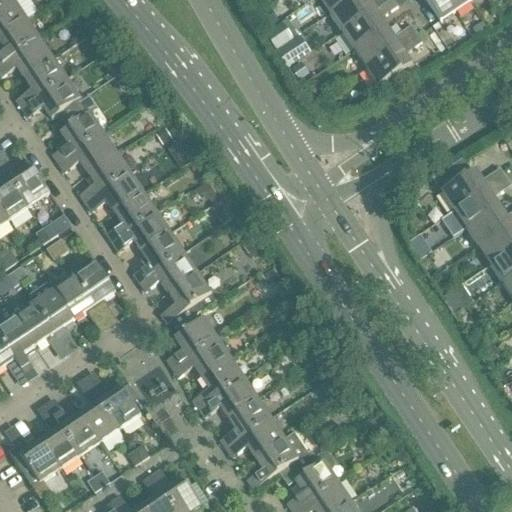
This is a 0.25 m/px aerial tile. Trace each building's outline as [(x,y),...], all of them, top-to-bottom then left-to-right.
[(0,0),(0,11),(13,3),(10,0),(0,0)] [(317,0),(329,18),(356,0),(317,0)] [(365,0),(356,0),(329,18),(341,36),(393,1),(392,0),(376,0),(369,5),(365,0)] [(444,0),(423,0),(440,24),(454,15),(444,0)] [(444,0),(454,15),(468,5),(464,0),(444,0)] [(393,1),(341,36),(353,53),(387,31),(381,22),(399,10),(393,1)] [(13,3),(0,11),(0,40),(26,22),(13,3)] [(268,9),(257,17),(266,31),(278,23),(268,9)] [(26,22),(0,40),(0,46),(4,53),(0,56),(0,69),(39,43),(26,22)] [(485,25),(475,32),(480,41),(491,34),(485,25)] [(281,27),(264,38),(275,55),(292,43),(281,27)] [(366,72),(418,38),(411,29),(393,41),(387,31),(353,53),(366,72)] [(418,38),(366,72),(378,90),(411,68),(405,58),(423,46),(418,38)] [(298,41),(275,56),(286,73),(290,71),(299,65),(309,58),(298,41)] [(39,43),(0,69),(0,80),(0,81),(16,71),(24,82),(53,63),(39,43)] [(21,113),(66,83),(53,63),(24,82),(31,93),(15,104),(21,113)] [(299,65),(290,71),(298,82),(307,76),(299,65)] [(321,91),(314,80),(304,86),(312,98),(321,91)] [(59,117),(80,103),(66,83),(21,113),(27,121),(43,110),(51,123),(59,117)] [(80,103),(59,117),(68,130),(60,136),(68,148),(52,159),(58,167),(103,137),(89,117),(96,113),(86,98),(80,103)] [(168,132),(159,138),(165,148),(174,142),(168,132)] [(80,165),(87,176),(116,157),(103,137),(58,167),(64,176),(80,165)] [(184,148),(169,158),(179,172),(194,162),(184,148)] [(79,199),(85,207),(129,177),(116,157),(87,176),(95,188),(79,199)] [(4,177),(28,213),(50,198),(30,169),(17,177),(13,171),(4,177)] [(454,213),(505,179),(499,170),(481,182),(475,172),(441,194),(454,213)] [(28,213),(4,177),(0,179),(0,187),(0,188),(0,213),(8,226),(28,213)] [(106,205),(114,216),(143,197),(129,177),(85,207),(91,216),(106,205)] [(505,179),(454,213),(466,231),(499,209),(493,199),(511,187),(505,179)] [(434,183),(426,189),(432,196),(439,191),(434,183)] [(210,185),(200,192),(207,202),(217,195),(210,185)] [(106,238),(112,247),(157,217),(143,197),(114,216),(122,228),(106,238)] [(226,204),(215,212),(219,219),(230,211),(226,204)] [(478,249),(511,226),(511,213),(506,218),(499,209),(466,231),(478,249)] [(0,231),(8,226),(0,213),(0,231)] [(133,245),(141,256),(170,237),(157,217),(112,247),(117,255),(133,245)] [(64,220),(43,235),(51,247),(72,232),(64,220)] [(234,225),(226,231),(229,235),(237,230),(234,225)] [(490,267),(511,252),(511,226),(478,249),(490,267)] [(43,235),(35,240),(43,252),(51,247),(43,235)] [(138,287),(183,257),(170,237),(141,256),(148,268),(133,278),(138,287)] [(53,248),(60,259),(68,254),(60,243),(53,248)] [(252,246),(246,250),(254,262),(260,258),(252,246)] [(60,259),(53,248),(46,253),(53,264),(60,259)] [(502,285),(511,278),(511,252),(490,267),(502,285)] [(10,255),(2,260),(10,271),(17,266),(10,255)] [(183,257),(138,287),(144,295),(160,285),(168,296),(197,276),(183,257)] [(2,260),(0,261),(0,269),(4,275),(10,271),(2,260)] [(73,281),(97,316),(107,309),(103,303),(115,295),(95,266),(73,281)] [(275,270),(264,277),(271,288),(282,281),(275,270)] [(21,271),(13,276),(21,289),(29,283),(21,271)] [(13,276),(7,280),(16,292),(21,289),(13,276)] [(175,308),(160,318),(166,327),(170,325),(211,298),(197,276),(168,296),(175,308)] [(511,300),(511,278),(502,285),(511,300)] [(54,294),(73,323),(85,315),(90,321),(97,316),(73,281),(54,294)] [(49,287),(29,301),(33,308),(57,343),(67,336),(63,330),(73,323),(49,287)] [(444,298),(442,300),(454,318),(472,306),(460,287),(457,289),(444,298)] [(211,298),(170,325),(175,332),(215,304),(211,298)] [(57,343),(33,308),(14,321),(33,350),(46,342),(50,348),(57,343)] [(14,321),(0,329),(0,342),(23,377),(32,370),(23,357),(33,350),(14,321)] [(172,373),(217,342),(203,322),(174,341),(182,354),(166,364),(172,373)] [(492,334),(489,334),(487,336),(486,338),(486,340),(487,343),(489,344),(492,345),(494,344),(496,342),(496,340),(496,338),(495,336),(492,334)] [(317,337),(309,342),(312,348),(317,345),(320,341),(317,337)] [(0,372),(6,368),(10,374),(18,369),(0,342),(0,372)] [(217,342),(172,373),(178,381),(194,371),(201,382),(229,363),(230,363),(217,342)] [(301,345),(291,353),(295,359),(306,352),(301,345)] [(492,345),(485,350),(490,359),(497,354),(492,345)] [(199,413),(244,383),(230,363),(229,363),(201,382),(209,393),(193,404),(194,405),(199,413)] [(244,383),(199,413),(205,421),(220,410),(228,421),(257,403),(244,383)] [(95,398),(119,433),(140,419),(121,390),(109,398),(105,392),(95,398)] [(80,418),(99,447),(119,433),(95,398),(88,403),(92,410),(80,418)] [(226,452),(271,422),(257,403),(228,421),(236,433),(220,444),(226,452)] [(58,409),(49,416),(55,425),(79,460),(99,447),(80,418),(69,425),(58,409)] [(378,421),(368,428),(376,438),(386,431),(378,421)] [(271,422),(226,452),(231,461),(247,450),(255,462),(284,442),(271,422)] [(79,460),(55,425),(48,430),(52,436),(40,445),(59,473),(79,460)] [(294,435),(284,442),(255,462),(263,473),(247,484),(253,493),(294,465),(299,472),(315,461),(315,460),(310,454),(307,456),(294,435)] [(50,496),(42,485),(59,473),(40,445),(29,452),(25,446),(15,452),(16,452),(9,457),(40,502),(50,496)] [(134,454),(142,465),(149,460),(142,449),(134,454)] [(298,511),(337,485),(329,473),(334,467),(325,453),(315,460),(315,461),(299,472),(303,478),(294,484),(302,496),(287,507),(290,511),(298,511)] [(142,465),(134,454),(127,459),(134,470),(142,465)] [(151,480),(171,511),(200,511),(202,511),(183,481),(170,490),(160,474),(151,480)] [(95,481),(102,492),(109,487),(102,476),(95,481)] [(171,511),(151,480),(143,485),(153,501),(141,509),(143,511),(171,511)] [(102,492),(95,481),(87,486),(95,497),(102,492)] [(341,511),(351,506),(337,485),(298,511),(341,511)] [(143,511),(141,509),(137,511),(127,511),(120,501),(111,507),(113,511),(143,511)]
